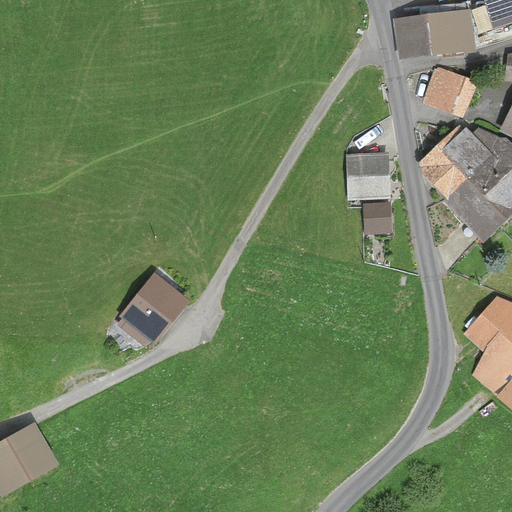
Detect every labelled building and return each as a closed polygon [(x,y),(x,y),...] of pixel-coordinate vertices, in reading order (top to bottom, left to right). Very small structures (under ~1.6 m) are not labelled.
[(511,0),(487,0),(496,22),(511,15),(511,0)] [(423,10),(424,22),(428,51),(469,46),(464,5),(423,10)] [(406,54),(428,51),(424,22),(402,25),(406,54)] [(437,70),(423,104),(461,121),(476,87),(437,70)] [(511,108),(500,132),(511,138),(511,108)] [(445,203),(465,182),(489,159),(471,138),(460,128),(419,166),(420,177),(445,203)] [(471,138),(489,159),(465,182),(508,226),(511,222),(511,147),(506,142),(477,131),(471,138)] [(346,158),(348,201),(389,199),(387,156),(346,158)] [(508,226),(465,182),(445,203),(483,246),(508,226)] [(366,207),(367,231),(385,230),(384,206),(366,207)] [(189,304),(153,276),(114,326),(134,341),(139,335),(155,348),(189,304)] [(472,377),(499,400),(511,384),(511,305),(496,299),(463,336),(484,357),(472,377)] [(511,384),(499,400),(511,411),(511,384)] [(35,427),(0,445),(0,500),(1,502),(59,472),(35,427)]
